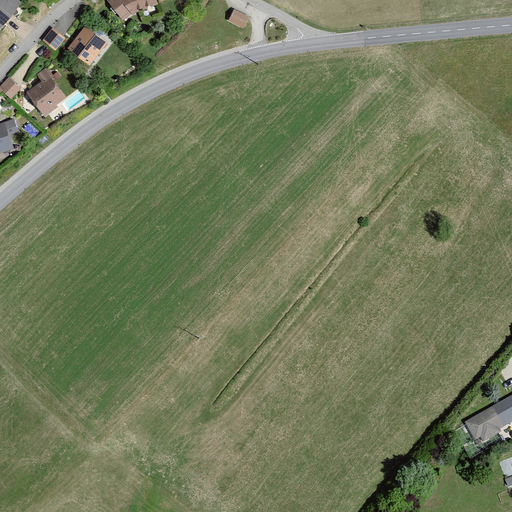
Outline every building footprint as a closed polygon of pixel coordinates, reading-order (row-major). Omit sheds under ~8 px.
[(0,0),(0,27),(20,1),(18,0),(0,0)] [(160,3),(158,0),(106,0),(124,19),(160,3)] [(249,17),(233,9),(227,20),(243,28),(249,17)] [(107,43),(85,25),(67,46),(89,64),(107,43)] [(65,38),(52,27),(42,40),(55,50),(65,38)] [(47,67),(37,75),(41,80),(26,91),(44,114),(66,97),(52,79),(54,77),(47,67)] [(9,76),(0,85),(0,88),(10,98),(20,87),(9,76)] [(13,117),(0,121),(0,150),(11,147),(7,135),(18,131),(13,117)] [(511,396),(467,422),(476,438),(481,435),(484,440),(500,431),(497,427),(511,418),(511,396)]
